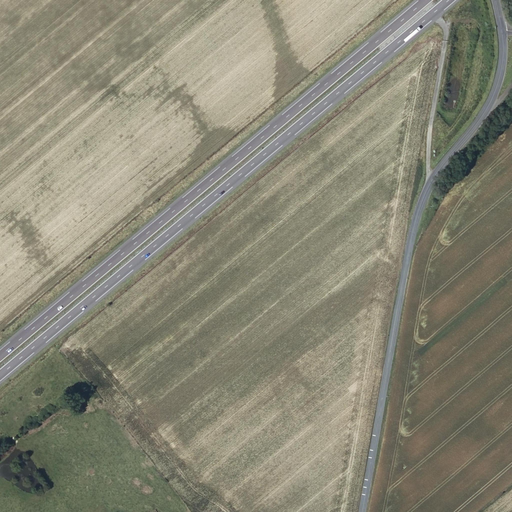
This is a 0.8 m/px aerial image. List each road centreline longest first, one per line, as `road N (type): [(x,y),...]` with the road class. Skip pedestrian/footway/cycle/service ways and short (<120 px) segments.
road 1 (motorway): [(0,375),(447,0)]
road 2 (motorway): [(424,0),(0,356)]
road 3 (tertiary): [(492,103),(428,181),(416,208),(362,511)]
